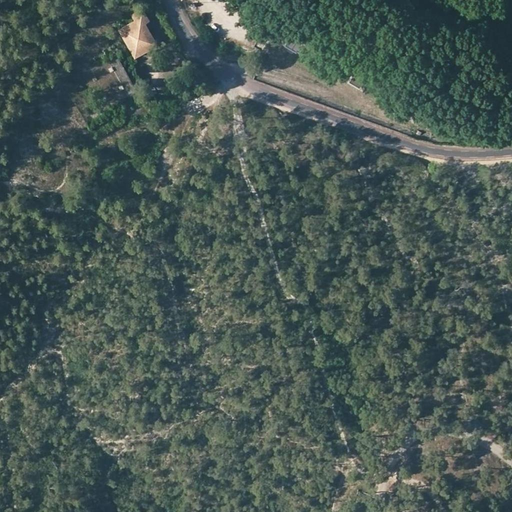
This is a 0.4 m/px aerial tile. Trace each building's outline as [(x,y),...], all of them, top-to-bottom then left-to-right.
[(132,14),(135,19),(139,25),(144,22),(148,20),(142,9),(132,14)] [(135,19),(119,28),(135,56),(156,44),(144,22),(139,25),(135,19)] [(321,51),(291,33),(285,44),(295,50),(296,49),(316,61),(321,51)] [(118,54),(106,59),(110,68),(99,73),(110,101),(134,92),(118,54)] [(366,82),(352,74),(348,81),(362,89),(366,82)] [(401,102),(391,96),(387,104),(397,109),(401,102)] [(346,147),(326,140),(323,151),(343,158),(346,147)]
